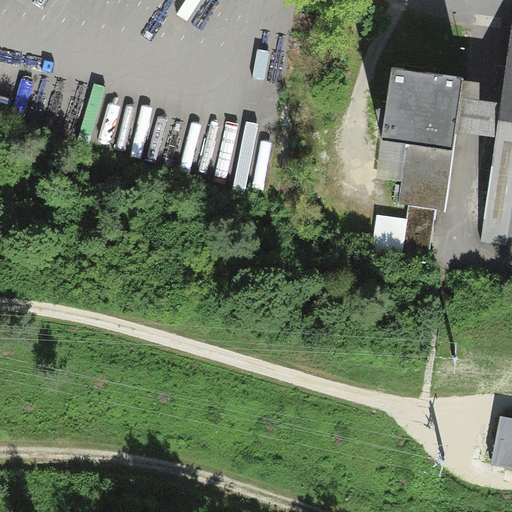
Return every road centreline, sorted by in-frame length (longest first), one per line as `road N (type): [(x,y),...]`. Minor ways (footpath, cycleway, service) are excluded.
road 1 (track): [(0,303),(384,403),(511,414)]
road 2 (track): [(0,452),(97,448),(327,511)]
road 3 (unknown): [(0,42),(239,80)]
